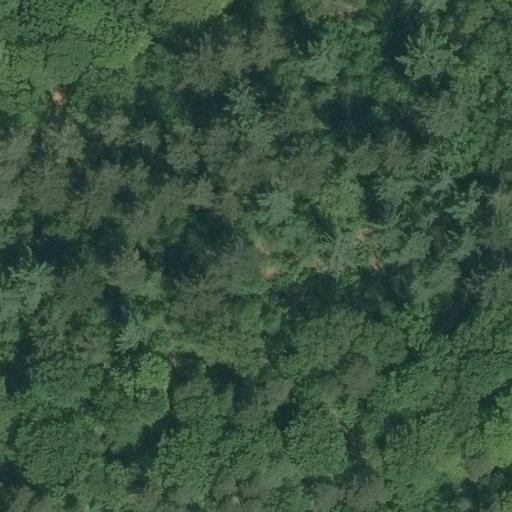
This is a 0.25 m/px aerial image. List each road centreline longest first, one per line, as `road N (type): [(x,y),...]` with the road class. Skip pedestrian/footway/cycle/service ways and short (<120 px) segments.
road 1 (track): [(458,173),(447,322),(0,352)]
road 2 (track): [(458,173),(0,191)]
